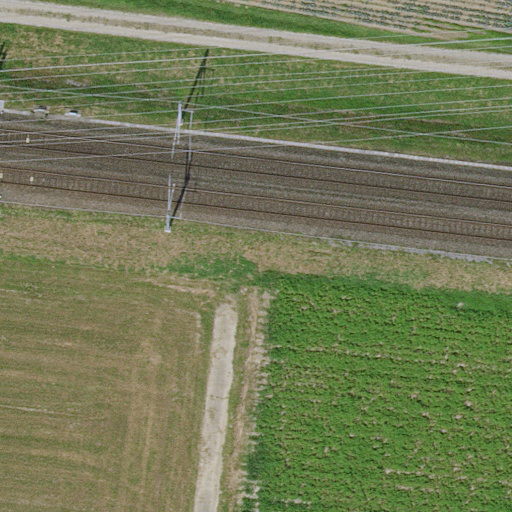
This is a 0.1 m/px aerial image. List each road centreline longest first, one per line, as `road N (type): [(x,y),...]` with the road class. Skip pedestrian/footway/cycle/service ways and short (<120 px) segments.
road 1 (track): [(511,67),(0,10)]
road 2 (track): [(217,511),(241,301)]
